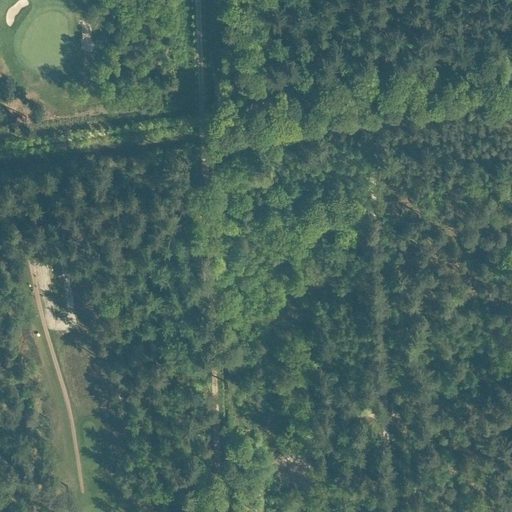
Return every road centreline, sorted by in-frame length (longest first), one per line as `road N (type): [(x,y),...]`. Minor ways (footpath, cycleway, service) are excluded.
road 1 (track): [(0,146),(202,119)]
road 2 (track): [(202,119),(359,96)]
road 3 (track): [(359,96),(511,76)]
